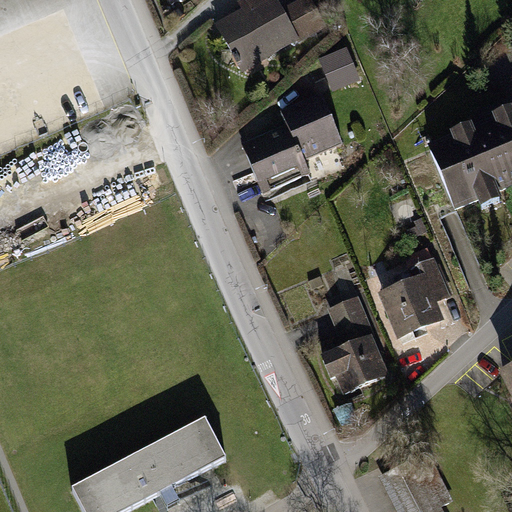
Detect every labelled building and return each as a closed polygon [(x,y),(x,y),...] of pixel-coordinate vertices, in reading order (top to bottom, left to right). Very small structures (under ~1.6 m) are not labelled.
[(274,0),(269,0),(217,28),(242,74),(298,43),(274,0)] [(289,132),(247,149),(265,196),(301,182),(295,165),(340,147),(321,99),(282,115),(289,132)] [(511,118),(431,152),(457,215),(511,192),(511,118)] [(416,288),(381,302),(397,342),(442,324),(435,306),(449,300),(434,263),(410,273),(416,288)] [(359,304),(329,315),(343,355),(323,362),(332,386),(342,382),(348,398),(387,383),(359,304)] [(358,422),(351,406),(336,412),(344,425),(358,422)] [(130,511),(227,461),(206,422),(73,492),(83,511),(130,511)] [(446,511),(445,509),(456,504),(438,464),(389,485),(400,511),(446,511)]
